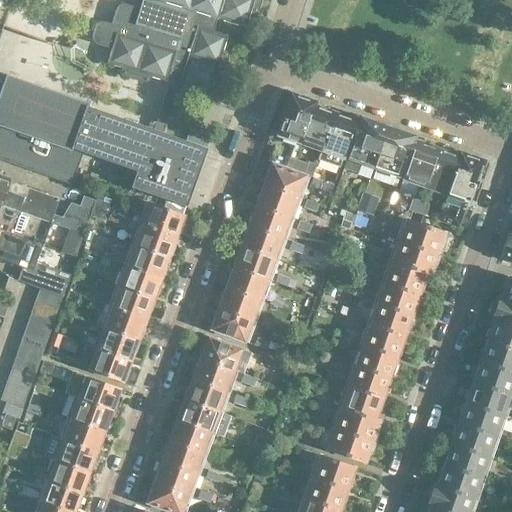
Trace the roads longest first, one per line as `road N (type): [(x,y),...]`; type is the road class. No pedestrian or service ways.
road 1 (residential): [(103,511),(260,67)]
road 2 (residential): [(388,511),(511,158)]
road 3 (residential): [(260,67),(511,150)]
